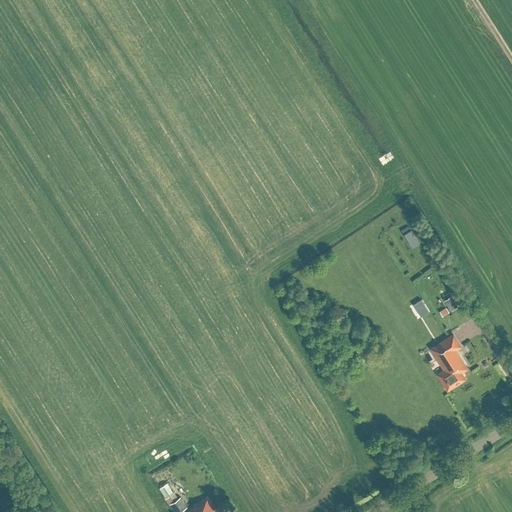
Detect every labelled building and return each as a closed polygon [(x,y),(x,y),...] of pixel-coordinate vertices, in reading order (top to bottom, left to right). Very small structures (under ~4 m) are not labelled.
[(453,293),(459,305),(465,302),(459,290),(453,293)] [(450,310),(457,306),(451,295),(443,300),(450,310)] [(490,333),(492,343),(499,342),(497,331),(490,333)] [(449,388),(451,387),(454,386),(455,384),(465,378),(460,371),(466,367),(455,349),(460,345),(453,334),(431,348),(444,369),(437,373),(447,389),(449,388)] [(499,427),(511,421),(511,416),(497,423),(499,427)] [(169,503),(175,511),(176,511),(186,506),(179,496),(177,498),(166,481),(157,487),(168,503),(169,503)] [(218,511),(208,496),(187,509),(188,511),(218,511)]
